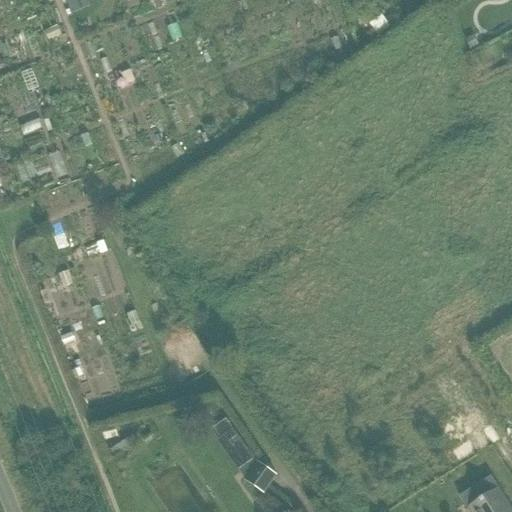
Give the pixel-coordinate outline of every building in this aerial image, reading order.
[(64,0),(74,25),(92,19),(85,0),(64,0)] [(416,44),(379,69),(391,87),(428,62),(447,49),(448,48),(458,41),(445,23),(416,44)] [(473,36),(466,39),(470,49),(478,45),(473,36)] [(428,62),(391,87),(404,105),(441,80),(440,78),(458,66),(447,49),(428,62)] [(466,103),(441,124),(469,157),(506,126),(490,107),(477,117),(466,103)] [(511,133),(506,126),(469,157),(496,191),(511,177),(511,133)] [(409,193),(364,211),(380,253),(426,235),(409,193)] [(511,208),(497,213),(509,254),(511,253),(511,208)] [(364,211),(318,229),(335,271),(380,253),(364,211)] [(407,353),(374,374),(388,395),(385,397),(398,417),(433,394),(407,353)] [(398,417),(394,419),(409,442),(415,438),(426,457),(459,436),(433,394),(398,417)] [(219,438),(216,440),(224,450),(240,439),(233,429),(219,438)] [(263,493),(268,486),(276,475),(256,462),(244,480),(263,493)] [(511,511),(511,508),(499,488),(491,476),(459,496),(469,511),(511,511)]
